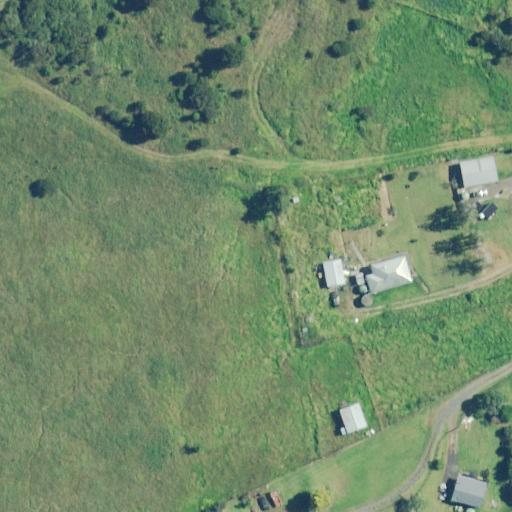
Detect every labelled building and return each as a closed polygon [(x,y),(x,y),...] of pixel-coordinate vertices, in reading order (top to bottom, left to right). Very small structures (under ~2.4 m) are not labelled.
[(499,182),(495,157),(462,163),(466,187),(499,182)] [(413,282),(406,256),(373,266),(375,274),(367,276),(372,294),(413,282)] [(346,284),(342,260),(325,263),(329,287),(346,284)] [(367,427),(360,404),(341,410),(348,433),(367,427)] [(488,484),(460,476),(453,501),(482,508),(488,484)]
